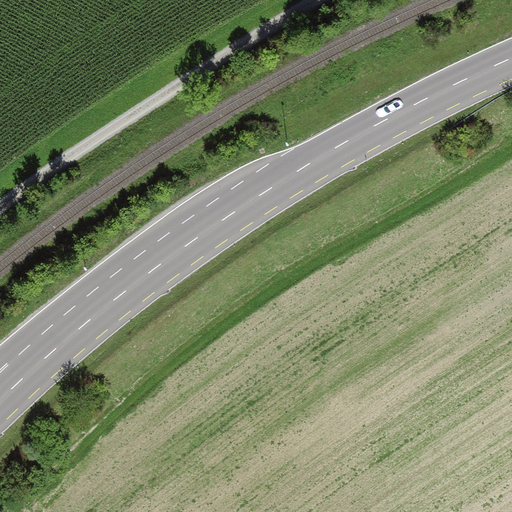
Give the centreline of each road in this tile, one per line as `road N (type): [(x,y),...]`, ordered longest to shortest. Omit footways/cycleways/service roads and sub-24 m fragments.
road 1 (track): [(29,511),(104,427),(222,323),(511,151)]
road 2 (secondary): [(51,340),(169,249),(382,122),(511,59)]
road 3 (track): [(0,208),(167,93),(325,0)]
